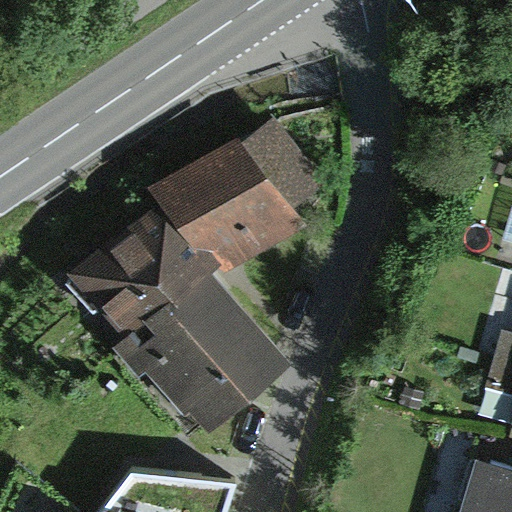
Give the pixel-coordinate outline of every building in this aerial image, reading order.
[(158,195),(206,263),(222,281),(305,228),(291,209),(321,190),(269,110),(148,180),(158,195)] [(206,263),(158,195),(65,268),(121,336),(206,263)] [(206,263),(121,336),(111,345),(136,374),(143,368),(184,414),(188,410),(210,435),(293,361),(222,281),(206,263)] [(511,339),(501,336),(492,364),(511,369),(511,339)] [(511,369),(492,364),(483,393),(511,401),(511,369)] [(511,511),(511,468),(475,457),(458,511),(511,511)] [(221,511),(232,475),(131,466),(96,511),(221,511)]
